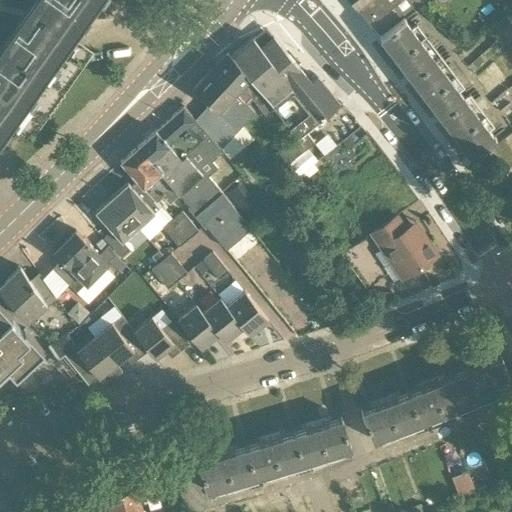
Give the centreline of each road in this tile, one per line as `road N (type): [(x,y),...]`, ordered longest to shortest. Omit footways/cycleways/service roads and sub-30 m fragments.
road 1 (residential): [(0,446),(366,339),(504,277)]
road 2 (tertiary): [(504,277),(405,129),(289,0)]
road 3 (secondary): [(0,235),(229,0)]
